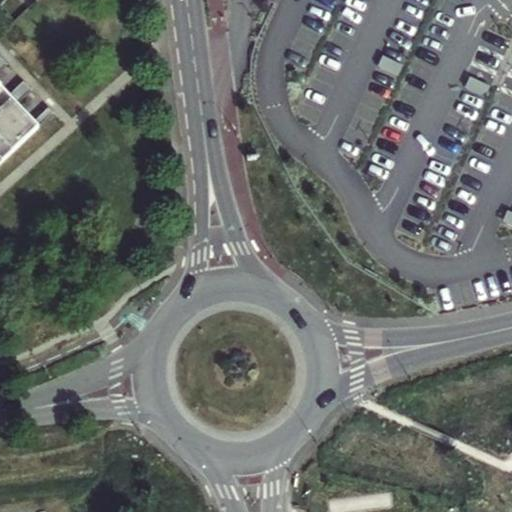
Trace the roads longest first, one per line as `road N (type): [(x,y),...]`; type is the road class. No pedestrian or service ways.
road 1 (tertiary): [(279,303),(241,249),(196,74)]
road 2 (tertiary): [(196,74),(200,248),(176,315)]
road 3 (residential): [(310,412),(356,381),(511,327)]
road 4 (residential): [(511,326),(363,341),(298,319)]
road 5 (residential): [(161,336),(76,387),(0,412)]
road 6 (residential): [(0,415),(119,410),(172,429)]
